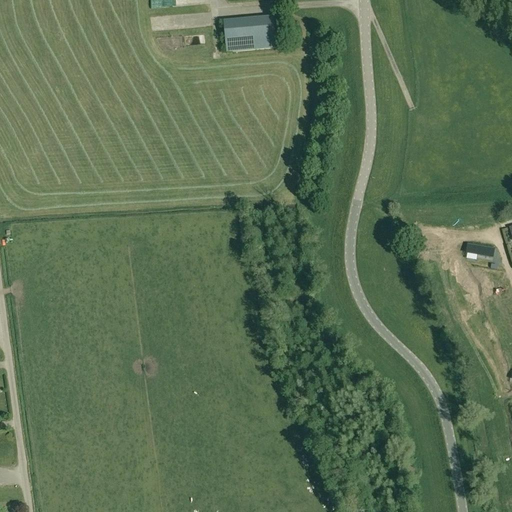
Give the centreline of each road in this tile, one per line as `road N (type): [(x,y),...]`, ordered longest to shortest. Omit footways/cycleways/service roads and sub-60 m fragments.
road 1 (tertiary): [(463,511),(439,400),(369,317),(352,284),(349,241),(370,140),(363,0)]
road 2 (unclassified): [(32,511),(0,286)]
